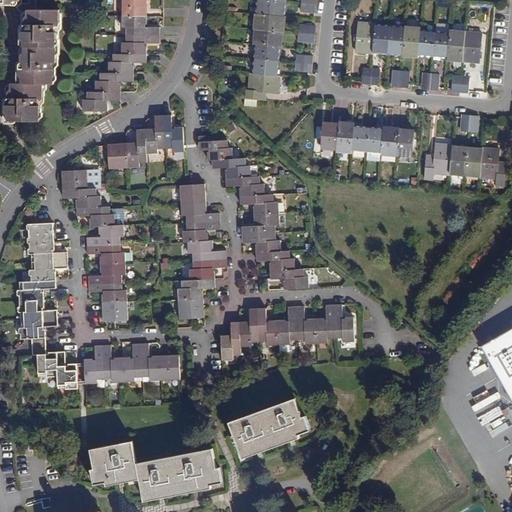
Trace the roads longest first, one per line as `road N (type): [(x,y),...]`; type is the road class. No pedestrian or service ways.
road 1 (residential): [(511,68),(507,112),(326,94),(333,0)]
road 2 (residential): [(203,334),(88,333),(73,238),(40,169)]
road 3 (residential): [(166,82),(188,94),(192,150),(232,210),(233,296)]
road 4 (residential): [(233,296),(352,290),(381,310),(384,344)]
road 5 (residential): [(166,82),(135,111),(40,169)]
